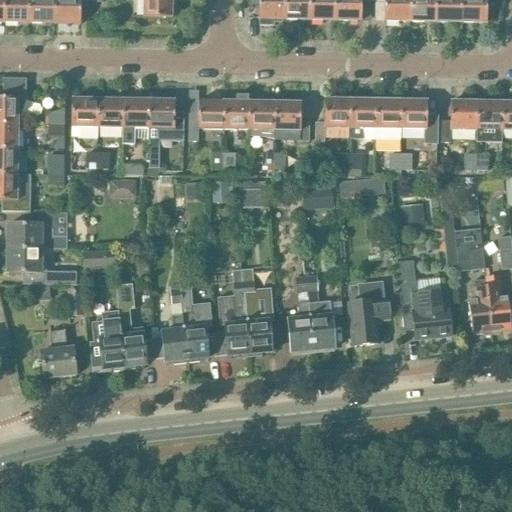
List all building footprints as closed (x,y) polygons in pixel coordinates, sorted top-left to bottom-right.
[(4,0),(4,25),(29,25),(29,0),(4,0)] [(54,0),(29,0),(29,25),(55,26),(54,0)] [(54,0),(55,26),(78,26),(78,27),(80,27),(80,0),(54,0)] [(171,19),(171,0),(142,0),(143,20),(172,20),(172,19),(171,19)] [(274,22),(284,22),(284,0),(258,0),(259,22),(260,22),(260,27),(274,28),(274,22)] [(284,0),(284,22),(310,23),(309,0),(284,0)] [(335,23),(335,0),(309,0),(310,23),(335,23)] [(361,24),(361,3),(371,3),(370,0),(335,0),(335,23),(359,24),(361,24)] [(410,24),(410,0),(375,0),(375,4),(384,4),(384,24),(385,24),(385,23),(410,24)] [(410,0),(410,24),(435,24),(435,0),(410,0)] [(435,0),(435,24),(461,24),(460,0),(435,0)] [(460,0),(461,24),(485,25),(485,26),(486,26),(486,0),(460,0)] [(0,126),(19,126),(19,112),(23,112),(26,103),(26,101),(3,100),(3,93),(0,92),(0,126)] [(237,104),(224,104),(223,133),(249,133),(249,104),(249,98),(237,98),(237,104)] [(98,102),(74,101),(74,100),(72,100),(71,139),(97,140),(97,131),(98,102)] [(325,145),(325,130),(350,131),(351,102),(326,102),(326,101),(324,101),(324,124),(316,124),(316,145),(325,145)] [(123,102),(98,102),(97,131),(122,131),(123,102)] [(149,103),(123,102),(122,131),(122,146),(133,146),(133,140),(148,140),(148,132),(149,103)] [(173,102),(173,103),(149,103),(148,132),(148,140),(148,143),(174,143),(184,143),(184,114),(175,114),(175,102),(173,102)] [(376,131),(376,102),(351,102),(350,131),(350,141),(376,142),(376,140),(376,131)] [(383,102),(376,102),(376,131),(376,140),(388,140),(400,141),(401,131),(401,103),(383,102)] [(425,146),(436,146),(436,118),(427,118),(427,102),(425,102),(425,103),(401,103),(401,131),(425,132),(425,146)] [(198,103),(198,114),(188,114),(188,143),(197,143),(198,132),(223,133),(224,104),(200,103),(198,103)] [(451,133),(476,133),(477,104),(452,103),(451,103),(450,123),(441,123),(440,146),(451,146),(451,133)] [(274,105),(249,104),(249,133),(248,138),(262,138),(273,141),(274,105)] [(284,143),(284,134),(300,134),(300,144),(309,144),(310,124),(301,124),(301,104),(299,104),(299,105),(274,105),(273,141),(273,143),(284,143)] [(502,105),(477,104),(476,133),(476,144),(501,145),(501,133),(502,105)] [(501,133),(511,133),(511,104),(502,105),(501,133)] [(50,127),(64,127),(64,115),(50,115),(50,127)] [(0,151),(18,152),(19,126),(0,126),(0,151)] [(50,138),(55,138),(55,152),(64,152),(64,127),(50,127),(50,138)] [(0,176),(18,177),(18,152),(0,151),(0,176)] [(86,170),(96,170),(97,155),(86,155),(86,170)] [(96,170),(108,170),(108,155),(97,155),(96,170)] [(148,164),(148,171),(159,171),(159,156),(146,156),(146,163),(148,164)] [(211,171),(223,171),(223,156),(211,157),(211,171)] [(223,171),(233,171),(233,157),(223,156),(223,171)] [(338,171),(350,172),(350,156),(338,156),(338,171)] [(350,172),(360,172),(360,156),(350,156),(350,172)] [(273,172),(273,157),(262,157),(262,171),(273,172)] [(273,172),(284,172),(284,157),(273,157),(273,172)] [(389,172),(400,172),(400,157),(389,157),(389,172)] [(400,157),(400,172),(412,172),(412,157),(400,157)] [(466,172),(476,173),(476,157),(466,157),(466,172)] [(476,173),(488,173),(488,157),(476,157),(476,173)] [(64,166),(64,158),(50,158),(49,177),(64,177),(64,166)] [(143,178),(143,168),(134,168),(134,178),(143,178)] [(0,176),(0,202),(2,203),(1,213),(30,214),(31,177),(18,177),(0,176)] [(64,177),(49,177),(49,188),(63,188),(64,177)] [(456,249),(451,179),(440,179),(449,273),(458,272),(456,249)] [(354,181),(338,183),(340,199),(355,197),(354,181)] [(136,182),(122,182),(122,200),(136,200),(136,182)] [(476,183),(477,195),(489,194),(487,182),(476,183)] [(332,208),(331,186),(305,188),(306,210),(332,208)] [(211,188),(212,204),(229,204),(229,187),(211,188)] [(187,202),(205,202),(204,188),(186,188),(187,202)] [(240,210),(254,210),(253,191),(239,192),(240,210)] [(288,209),(287,199),(276,200),(277,210),(288,209)] [(422,206),(400,209),(402,233),(425,230),(422,206)] [(48,216),(24,215),(24,227),(7,227),(7,250),(43,251),(43,248),(67,249),(67,238),(53,237),(53,230),(48,224),(48,216)] [(151,226),(143,227),(144,238),(152,237),(151,226)] [(511,247),(511,240),(499,241),(502,272),(511,271),(511,247)] [(466,249),(466,248),(456,249),(458,272),(485,269),(483,248),(466,249)] [(76,274),(49,273),(46,273),(47,263),(42,263),(43,251),(7,250),(6,274),(24,275),(23,285),(49,286),(76,287),(76,274)] [(114,270),(113,254),(102,255),(104,271),(114,270)] [(403,317),(404,330),(414,328),(416,343),(452,339),(449,310),(447,293),(417,297),(413,263),(398,265),(402,317),(403,317)] [(242,271),(244,301),(256,300),(255,292),(252,270),(242,271)] [(232,298),(233,302),(244,301),(242,271),(230,273),(232,298)] [(501,336),(501,333),(511,332),(508,300),(502,301),(499,278),(486,280),(486,282),(492,337),(501,336)] [(308,306),(312,356),(325,354),(324,352),(334,351),(330,304),(318,305),(316,279),(306,280),(307,294),(308,306)] [(307,294),(306,280),(296,281),(297,295),(307,294)] [(472,337),(482,335),(484,338),(492,337),(486,282),(473,283),(475,303),(469,304),(472,337)] [(388,303),(384,304),(382,284),(357,286),(359,305),(348,306),(353,349),(378,346),(375,324),(390,322),(388,303)] [(116,297),(118,316),(123,373),(135,372),(135,369),(146,368),(145,363),(155,362),(153,341),(143,342),(142,330),(132,331),(130,312),(134,311),(132,285),(116,287),(116,297)] [(249,357),(250,360),(261,358),(261,356),(272,355),(268,323),(274,323),(271,290),(255,292),(256,300),(244,301),(245,311),(249,357)] [(83,291),(69,292),(71,319),(86,318),(83,291)] [(190,291),(179,292),(181,308),(191,306),(190,291)] [(181,308),(179,292),(169,293),(170,309),(181,308)] [(228,359),(238,358),(238,361),(250,360),(249,357),(245,311),(244,301),(233,302),(232,298),(217,300),(220,328),(225,327),(225,333),(215,335),(218,359),(227,358),(228,359)] [(186,364),(186,366),(198,365),(198,363),(208,361),(208,360),(218,359),(215,335),(206,336),(205,330),(212,329),(210,304),(191,306),(181,308),(182,318),(186,364)] [(299,321),(287,323),(291,355),(300,354),(301,357),(312,356),(308,306),(298,306),(299,321)] [(103,317),(103,325),(93,326),(95,346),(90,346),(92,370),(101,369),(102,373),(113,372),(113,374),(123,373),(118,316),(103,317)] [(165,366),(176,365),(176,367),(186,366),(186,364),(182,318),(171,319),(172,333),(158,334),(157,330),(152,330),(153,341),(155,362),(164,361),(165,366)] [(51,353),(40,354),(43,382),(76,378),(73,351),(67,351),(65,332),(49,334),(51,353)]
